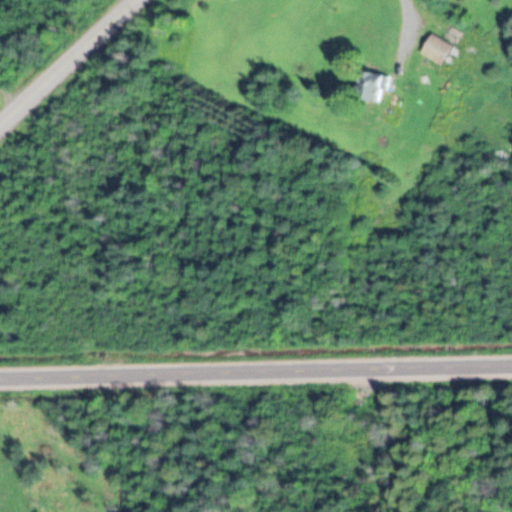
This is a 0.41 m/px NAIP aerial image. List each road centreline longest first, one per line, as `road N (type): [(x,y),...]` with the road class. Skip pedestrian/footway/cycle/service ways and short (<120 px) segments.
road 1 (residential): [(511,368),(0,378)]
road 2 (residential): [(23,105),(137,0)]
